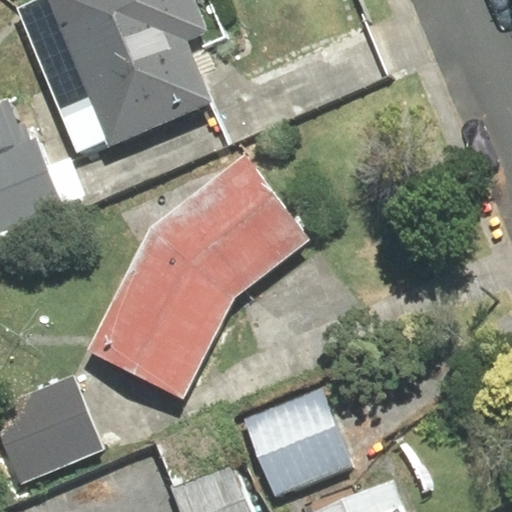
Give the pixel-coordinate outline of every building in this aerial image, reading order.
[(212,0),(63,0),(115,151),(231,112),(209,48),(226,42),(212,0)] [(0,100),(0,242),(74,208),(44,144),(39,146),(15,93),(0,100)] [(271,169),(171,230),(108,351),(204,400),(254,303),(332,251),(271,169)] [(86,379),(13,411),(46,485),(119,453),(86,379)] [(342,391),(252,426),(282,504),(372,469),(342,391)] [(270,511),(231,421),(163,450),(189,511),(270,511)] [(423,511),(413,486),(347,511),(423,511)]
